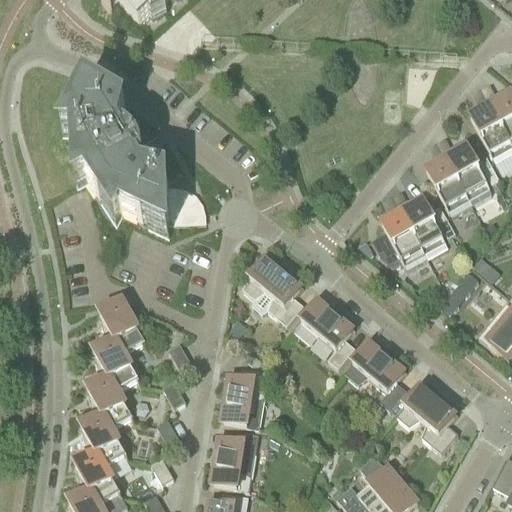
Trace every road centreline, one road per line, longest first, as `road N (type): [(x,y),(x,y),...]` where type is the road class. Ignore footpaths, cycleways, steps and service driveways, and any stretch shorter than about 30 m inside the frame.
road 1 (residential): [(32,511),(46,386),(1,95),(14,63),(39,51)]
road 2 (residential): [(181,511),(225,242),(246,218)]
road 3 (residential): [(511,46),(493,45),(474,65),(311,266)]
road 4 (residential): [(246,218),(236,186),(172,123),(112,76),(39,51)]
road 5 (residential): [(311,266),(510,424)]
